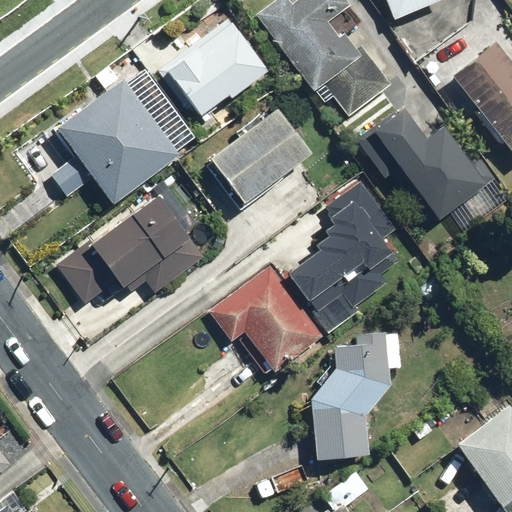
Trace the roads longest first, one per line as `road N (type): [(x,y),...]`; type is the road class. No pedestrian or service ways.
road 1 (residential): [(0,308),(150,511)]
road 2 (residential): [(0,79),(109,0)]
